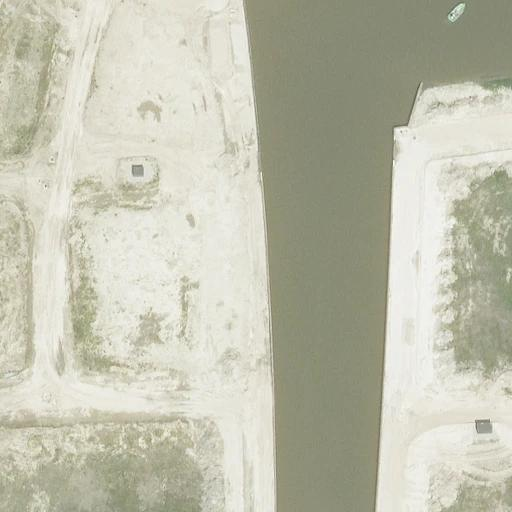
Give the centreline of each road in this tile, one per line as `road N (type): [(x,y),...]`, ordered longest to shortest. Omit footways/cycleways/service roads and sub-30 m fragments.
road 1 (residential): [(511,133),(409,149),(397,413)]
road 2 (track): [(243,167),(257,367),(248,403)]
road 3 (residential): [(223,0),(243,167)]
